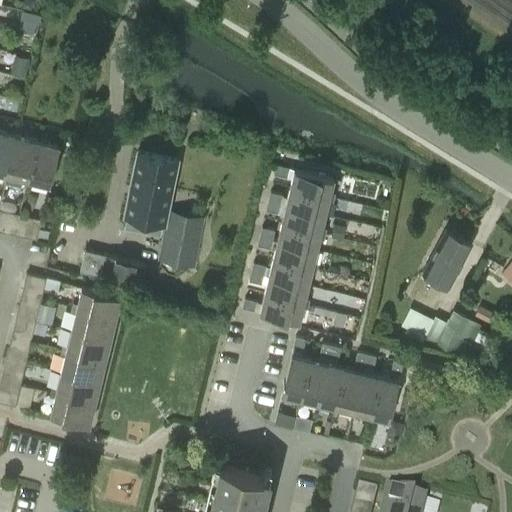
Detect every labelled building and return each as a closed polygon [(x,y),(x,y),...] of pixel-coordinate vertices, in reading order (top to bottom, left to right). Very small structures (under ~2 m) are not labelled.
[(21,0),(20,6),(31,9),(32,0),(21,0)] [(29,56),(17,53),(12,72),(25,74),(29,56)] [(18,133),(0,128),(0,170),(8,173),(18,133)] [(18,133),(8,173),(24,177),(22,181),(28,183),(39,138),(18,133)] [(39,138),(28,183),(32,184),(33,179),(50,183),(60,143),(39,138)] [(128,213),(126,224),(161,232),(156,258),(191,265),(202,216),(167,208),(178,158),(138,150),(125,213),(128,213)] [(287,175),(289,168),(289,167),(277,164),(275,173),(287,176),(287,175)] [(291,177),(289,186),(334,197),(335,192),(330,191),(330,190),(333,177),(293,167),(293,169),(291,177)] [(334,197),(289,186),(285,203),(324,213),(327,200),(333,202),(334,197)] [(64,220),(74,223),(82,193),(71,190),(64,220)] [(268,199),(281,202),(283,194),(270,191),(268,199)] [(281,202),(268,199),(266,209),(279,212),(281,202)] [(321,225),(324,213),(285,203),(281,221),(326,231),(327,228),(321,226),(321,225)] [(31,217),(26,236),(36,238),(41,219),(31,217)] [(281,221),(276,238),(316,248),(318,236),(324,237),(326,231),(281,221)] [(335,222),(332,234),(342,237),(345,225),(335,222)] [(447,282),(472,239),(449,226),(424,270),(447,282)] [(260,234),(273,237),(275,229),(262,227),(260,234)] [(260,234),(258,244),(270,247),(273,237),(260,234)] [(276,238),(272,255),(317,266),(318,263),(312,262),(316,248),(276,238)] [(85,248),(80,269),(141,284),(146,263),(85,248)] [(317,266),(272,255),(268,273),(307,282),(309,271),(316,273),(317,266)] [(251,269),(264,272),(266,265),(253,262),(251,269)] [(264,272),(251,269),(249,279),(262,282),(264,272)] [(45,277),(26,273),(24,282),(43,287),(45,277)] [(303,297),(307,282),(268,273),(264,290),(309,301),(309,298),(303,297)] [(72,306),(114,316),(119,294),(80,285),(76,302),(73,301),(72,306)] [(262,299),(259,309),(298,318),(301,305),(307,307),(309,301),(264,290),(262,299)] [(258,298),(245,296),(243,305),(255,308),(258,298)] [(16,314),(36,319),(38,310),(18,305),(16,314)] [(315,305),(313,311),(335,317),(334,323),(344,326),(347,313),(315,305)] [(495,313),(481,305),(476,314),(490,322),(495,313)] [(70,328),(109,337),(114,316),(72,306),(70,311),(74,312),(70,328)] [(424,336),(433,318),(410,306),(401,324),(406,326),(424,336)] [(446,324),(437,342),(453,350),(455,347),(463,351),(470,337),(474,340),(483,323),(453,309),(448,320),(446,324)] [(36,319),(16,314),(14,325),(33,329),(36,319)] [(70,328),(66,345),(62,344),(61,348),(104,358),(109,337),(70,328)] [(294,334),(291,346),(300,349),(303,336),(294,334)] [(327,355),(330,342),(321,340),(318,353),(327,355)] [(330,342),(327,355),(336,357),(339,345),(330,342)] [(6,356),(26,361),(28,352),(8,348),(6,356)] [(59,370),(98,379),(104,358),(61,348),(60,353),(63,354),(59,370)] [(362,364),(366,351),(357,349),(354,361),(362,364)] [(281,391),(296,394),(294,400),(298,401),(308,355),(290,351),(281,391)] [(366,351),(362,364),(371,366),(374,353),(366,351)] [(308,355),(298,401),(303,402),(305,396),(317,399),(326,360),(308,355)] [(26,361),(6,356),(4,367),(23,372),(26,361)] [(392,357),(389,370),(398,372),(401,360),(392,357)] [(317,399),(331,403),(329,409),(333,409),(344,364),(326,360),(317,399)] [(344,364),(333,409),(339,411),(340,405),(352,408),(361,368),(344,364)] [(352,408),(366,411),(365,417),(368,418),(379,372),(361,368),(352,408)] [(59,370),(55,387),(52,386),(51,390),(93,400),(98,379),(59,370)] [(397,377),(379,372),(368,418),(374,419),(375,413),(388,416),(397,377)] [(18,394),(0,390),(0,400),(16,404),(18,394)] [(93,400),(51,390),(50,395),(53,396),(49,412),(88,422),(93,400)] [(253,511),(263,471),(221,461),(213,495),(211,503),(208,511),(253,511)] [(359,485),(358,491),(377,496),(378,490),(359,485)] [(382,508),(396,511),(422,511),(425,500),(386,491),(382,508)]
